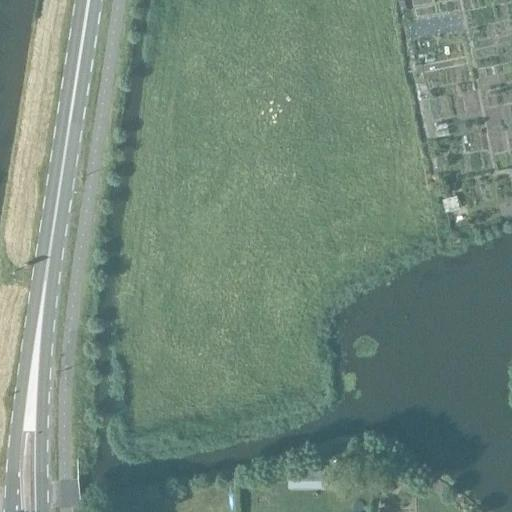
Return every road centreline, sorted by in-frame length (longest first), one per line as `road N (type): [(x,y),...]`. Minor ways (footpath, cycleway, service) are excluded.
road 1 (secondary): [(50,240),(13,511)]
road 2 (secondary): [(42,511),(50,240)]
road 3 (secondary): [(50,240),(88,0)]
